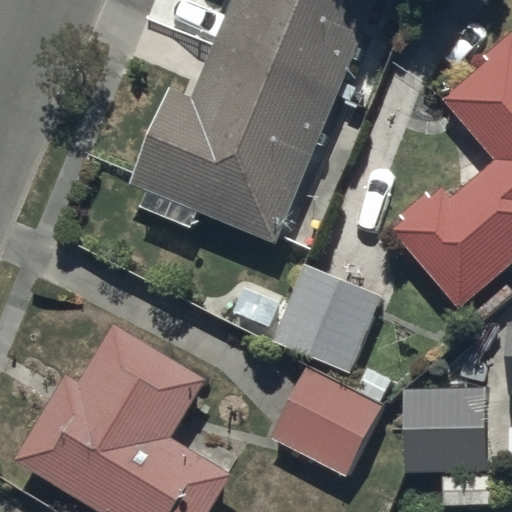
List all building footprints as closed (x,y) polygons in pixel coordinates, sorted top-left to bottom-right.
[(236,0),(199,89),(175,79),(132,180),(281,242),(382,0),(236,0)] [(447,183),(394,229),(458,305),(511,260),(511,30),(486,47),(491,55),(448,95),(498,154),(455,193),(447,183)] [(387,293),(305,260),(275,338),(356,370),(387,293)] [(70,370),(20,451),(118,511),(214,511),(239,471),(176,435),(214,375),(114,318),(81,376),(70,370)] [(353,382),(310,361),(272,436),(351,475),(389,399),(384,397),(395,376),(364,360),(353,382)] [(486,384),(405,385),(407,502),(495,501),(495,468),(487,468),(486,384)]
